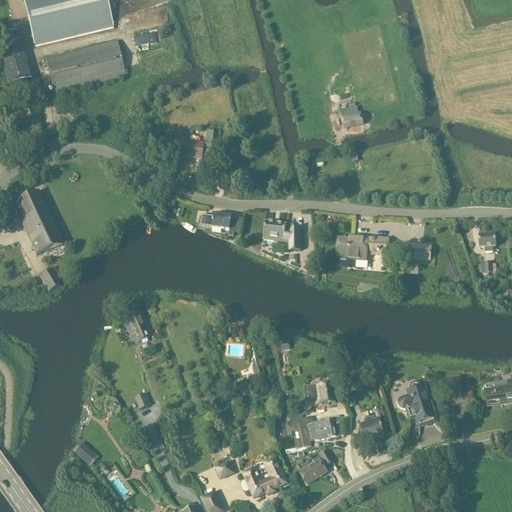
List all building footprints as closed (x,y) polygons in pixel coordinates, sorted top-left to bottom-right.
[(105,0),(22,0),(34,47),(113,28),(105,0)] [(116,43),(44,60),(54,96),(125,79),(116,43)] [(31,88),(12,93),(24,133),(43,128),(31,88)] [(363,126),(361,114),(341,118),(344,130),(363,126)] [(208,131),(206,144),(213,145),(214,132),(208,131)] [(203,146),(181,143),(179,158),(202,160),(203,146)] [(63,247),(38,193),(13,207),(36,259),(63,247)] [(214,216),(212,229),(229,232),(231,219),(214,216)] [(274,243),(275,240),(289,242),(289,253),(301,252),(301,231),(289,231),(289,233),(285,232),(286,226),(266,223),(263,241),(274,243)] [(479,249),(484,249),(485,254),(493,253),(493,248),(496,248),(495,236),(479,236),(479,249)] [(349,258),(365,259),(366,255),(386,256),(388,241),(358,239),(358,242),(340,241),(339,244),(338,244),(338,253),(339,253),(338,256),(330,256),(330,267),(348,268),(349,258)] [(430,247),(408,246),(406,259),(429,261),(430,247)] [(480,275),(486,274),(492,274),(492,263),(480,263),(480,275)] [(60,287),(51,270),(38,277),(48,294),(60,287)] [(127,317),(139,343),(149,338),(138,312),(127,317)] [(511,381),(494,384),(495,390),(485,392),(487,403),(502,401),(503,406),(511,404),(511,381)] [(448,397),(463,395),(461,382),(447,384),(448,397)] [(436,421),(424,385),(422,386),(421,385),(418,383),(414,383),(411,385),(409,388),(409,390),(407,391),(409,397),(403,399),(400,400),(398,404),(399,406),(400,408),(404,410),(406,410),(410,421),(416,419),(418,427),(436,421)] [(312,401),(315,401),(316,407),(335,404),(333,385),(316,386),(310,387),(312,401)] [(349,409),(356,407),(351,393),(345,395),(349,409)] [(150,407),(145,395),(135,400),(140,411),(150,407)] [(379,419),(372,422),(370,419),(364,421),(366,424),(358,426),(364,443),(384,436),(379,419)] [(313,425),(307,426),(310,442),(316,441),(317,442),(343,437),(340,420),(313,425)] [(307,426),(307,425),(293,428),(297,451),(312,448),(310,442),(307,426)] [(222,450),(229,447),(223,434),(217,437),(222,450)] [(326,453),(320,456),(327,467),(333,464),(326,453)] [(275,460),(263,465),(269,478),(260,483),(254,469),(242,474),(254,500),(287,485),(275,460)] [(229,462),(215,469),(221,482),(236,475),(229,462)] [(327,474),(320,462),(300,474),(307,486),(327,474)] [(202,499),(207,511),(222,511),(215,494),(202,499)]
